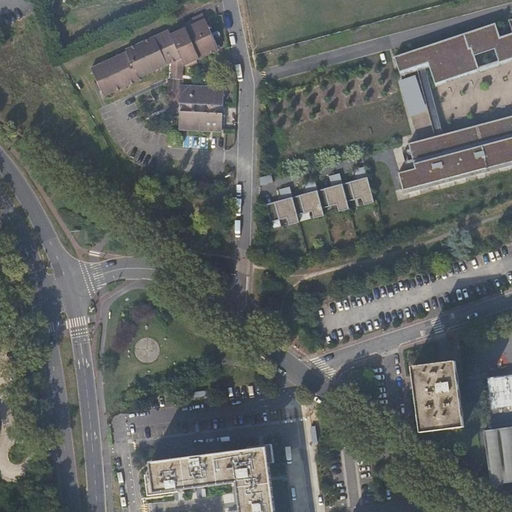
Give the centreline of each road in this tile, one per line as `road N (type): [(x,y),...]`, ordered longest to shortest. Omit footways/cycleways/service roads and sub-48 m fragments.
road 1 (unclassified): [(229,0),(247,81),(233,319)]
road 2 (secondary): [(97,511),(69,286)]
road 3 (secondary): [(303,374),(480,511)]
road 4 (unclassified): [(303,374),(511,298)]
road 5 (secondary): [(40,296),(72,511)]
road 6 (unknown): [(511,250),(323,312)]
road 7 (secondary): [(69,286),(120,268),(150,268),(233,319)]
road 8 (secondary): [(69,286),(0,158)]
